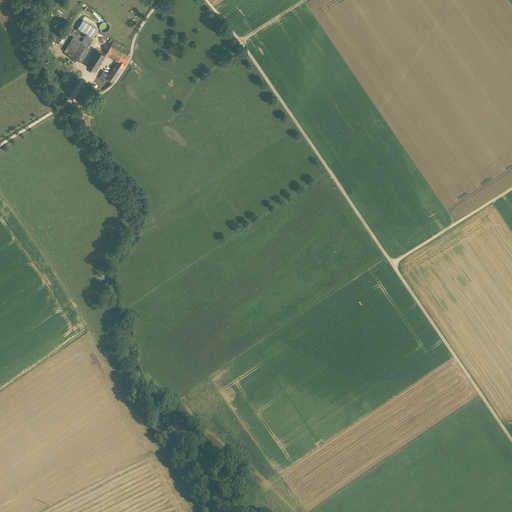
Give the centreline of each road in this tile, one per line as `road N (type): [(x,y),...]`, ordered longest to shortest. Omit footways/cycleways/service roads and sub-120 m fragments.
road 1 (track): [(242,45),(511,437)]
road 2 (track): [(161,0),(107,91),(67,104)]
road 3 (track): [(395,262),(511,189)]
